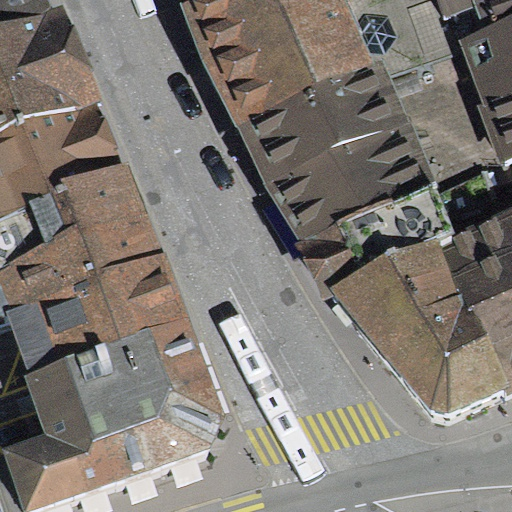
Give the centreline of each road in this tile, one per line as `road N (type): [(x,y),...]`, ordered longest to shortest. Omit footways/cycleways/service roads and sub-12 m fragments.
road 1 (tertiary): [(351,490),(99,0)]
road 2 (primary): [(511,458),(351,490)]
